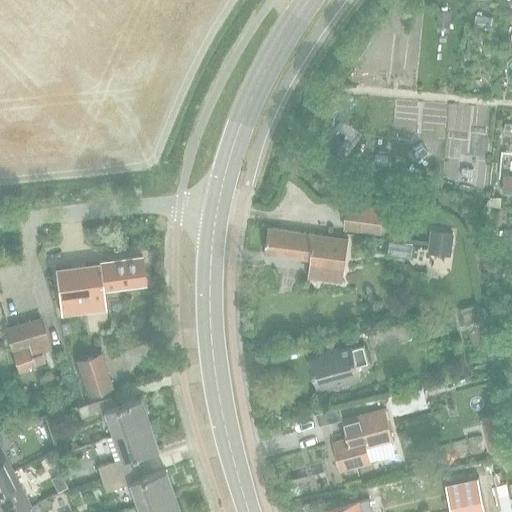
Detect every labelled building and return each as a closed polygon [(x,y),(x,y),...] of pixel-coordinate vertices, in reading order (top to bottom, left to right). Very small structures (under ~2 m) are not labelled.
[(380,233),(384,207),(350,202),(346,228),(380,233)] [(343,280),(349,237),(269,226),(265,252),(312,258),(310,275),(343,280)] [(143,255),(55,267),(61,313),(106,307),(103,288),(146,282),(143,255)] [(18,365),(43,358),(41,350),(50,347),(40,315),(7,325),(18,365)] [(376,345),(412,337),(408,321),(373,329),(376,345)] [(369,361),(364,344),(353,347),(353,346),(310,357),(318,386),(361,375),(358,364),(369,361)] [(87,393),(112,385),(100,351),(76,359),(87,393)] [(113,434),(150,421),(141,396),(115,404),(111,394),(77,406),(81,418),(105,410),(113,434)] [(348,437),(333,441),(341,469),(372,460),(380,458),(376,442),(395,437),(386,406),(343,418),(348,437)] [(101,477),(136,465),(132,455),(158,446),(150,421),(113,434),(121,457),(97,465),(101,477)] [(0,476),(14,469),(0,442),(0,476)] [(138,506),(174,493),(166,468),(140,477),(136,465),(101,477),(106,490),(130,482),(138,506)] [(4,511),(14,511),(31,503),(14,469),(0,476),(0,505),(1,505),(4,511)] [(488,511),(481,478),(448,485),(453,511),(488,511)] [(180,511),(174,493),(138,506),(139,511),(180,511)] [(327,511),(373,511),(369,497),(327,509),(327,511)] [(35,511),(31,503),(14,511),(35,511)]
